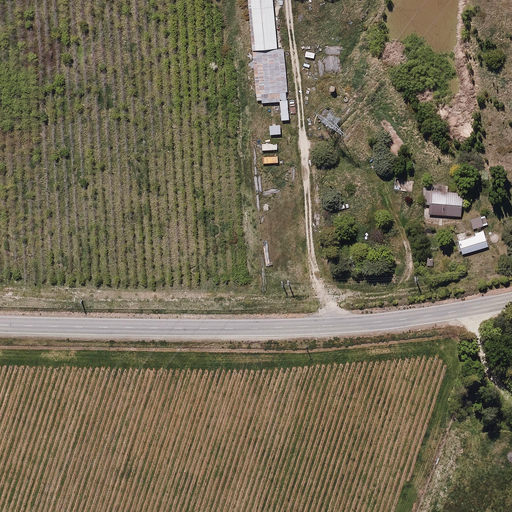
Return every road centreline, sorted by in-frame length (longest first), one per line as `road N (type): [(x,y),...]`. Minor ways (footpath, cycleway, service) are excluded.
road 1 (track): [(403,511),(454,369),(453,346),(306,358),(0,359)]
road 2 (tertiary): [(0,324),(292,327),(511,300)]
road 3 (track): [(332,325),(310,250),(287,0)]
road 4 (track): [(325,299),(375,296),(401,285),(409,257),(383,188)]
